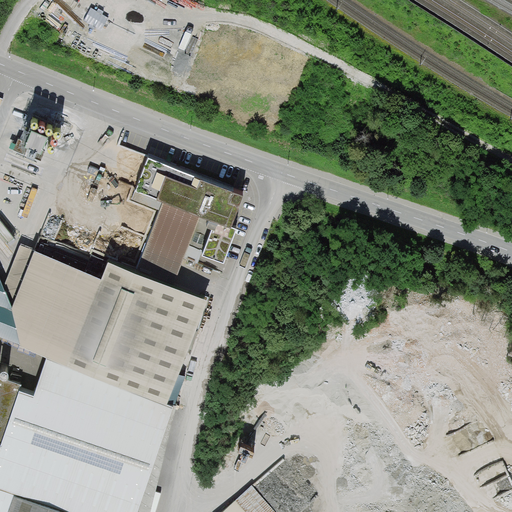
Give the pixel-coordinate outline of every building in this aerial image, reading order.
[(243,189),(147,155),(135,189),(140,190),(231,223),(243,189)] [(140,190),(115,260),(173,281),(182,257),(197,263),(201,252),(222,259),(235,225),(231,223),(140,190)] [(48,355),(67,362),(100,273),(37,247),(12,306),(21,341),(48,355)] [(106,256),(100,273),(67,362),(164,397),(203,292),(173,281),(115,260),(106,256)] [(0,274),(0,332),(21,341),(12,306),(0,274)] [(67,362),(48,355),(34,391),(20,386),(0,443),(0,511),(6,511),(14,491),(75,511),(135,511),(175,401),(164,397),(67,362)] [(21,381),(0,373),(0,443),(20,386),(21,381)] [(75,511),(14,491),(6,511),(75,511)] [(244,511),(233,499),(218,511),(244,511)]
